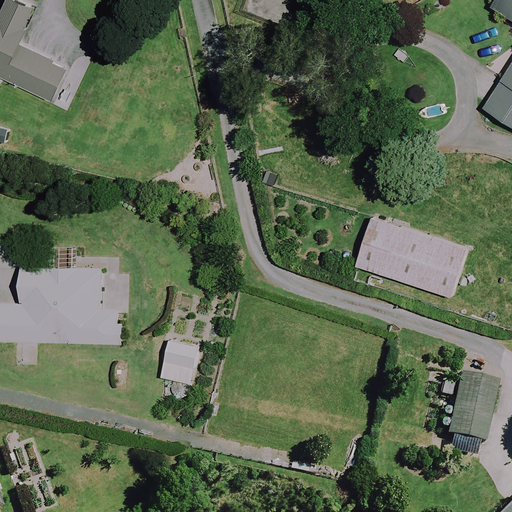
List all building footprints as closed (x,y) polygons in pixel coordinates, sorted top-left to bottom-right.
[(23,42),(29,29),(26,28),(36,8),(19,0),(7,0),(0,16),(0,15),(0,74),(54,101),(72,65),(23,42)] [(511,0),(499,0),(495,7),(511,18),(511,71),(488,110),(511,125),(511,0)] [(470,249),(375,219),(360,267),(455,297),(470,249)] [(109,270),(25,268),(24,305),(0,304),(0,341),(126,345),(127,309),(108,309),(109,270)] [(203,347),(174,341),(169,363),(199,369),(203,347)] [(443,397),(455,399),(452,412),(445,410),(440,435),(484,444),(496,382),(459,375),(457,387),(446,385),(443,397)]
